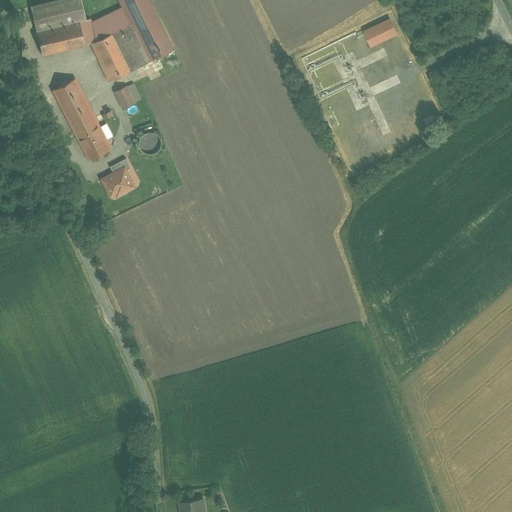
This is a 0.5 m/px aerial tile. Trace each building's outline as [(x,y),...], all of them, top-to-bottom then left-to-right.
[(82,0),(57,0),(32,6),(38,31),(80,21),(87,19),(82,0)] [(175,50),(150,0),(119,0),(128,18),(124,20),(127,25),(131,23),(150,62),(175,50)] [(391,19),(366,31),(373,45),(398,33),(391,19)] [(38,31),(37,31),(43,54),(86,44),(80,21),(38,31)] [(127,25),(114,32),(133,70),(150,62),(131,23),(127,25)] [(133,70),(114,32),(92,42),(111,80),(133,70)] [(75,78),(54,89),(78,136),(99,125),(75,78)] [(127,86),(116,91),(124,107),(135,102),(127,86)] [(78,136),(90,158),(111,147),(100,125),(99,125),(78,136)] [(148,131),(147,132),(145,133),(144,133),(143,134),(142,136),(141,137),(140,138),(140,140),(140,141),(139,143),(140,145),(140,146),(141,147),(141,149),(143,151),(144,152),(146,153),(147,153),(150,154),(152,154),(154,154),(155,153),(157,152),(159,150),(160,149),(161,147),(162,146),(162,145),(162,144),(162,142),(162,141),(162,139),(161,138),(160,136),(159,135),(158,134),(156,133),(154,132),(152,131),(150,131),(148,131)] [(132,167),(127,158),(120,161),(123,168),(125,167),(126,170),(132,167)] [(120,161),(111,166),(114,173),(123,168),(120,161)] [(114,173),(103,179),(111,195),(118,192),(119,194),(135,186),(126,170),(125,167),(123,168),(114,173)] [(206,511),(204,498),(181,502),(183,511),(206,511)]
